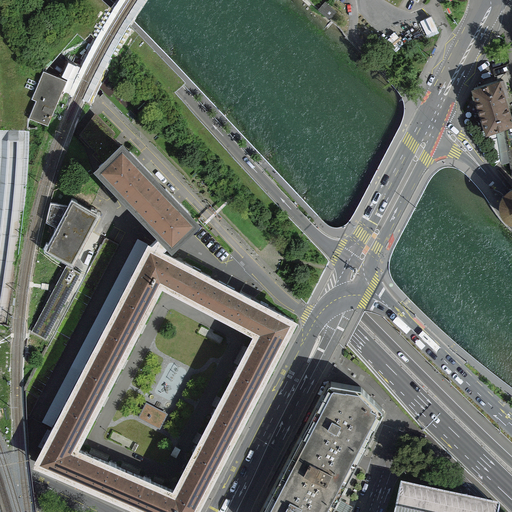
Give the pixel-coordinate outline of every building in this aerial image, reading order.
[(311,0),(321,9),(330,0),(311,0)] [(34,102),(26,120),(45,128),(65,81),(42,72),(30,101),(34,102)] [(499,81),(472,89),(485,134),(511,126),(499,81)] [(125,142),(120,137),(95,160),(170,237),(194,214),(168,187),(143,160),(125,142)] [(511,189),(509,191),(507,192),(505,194),(501,200),(500,205),(501,212),(504,218),(509,222),(511,222),(511,189)] [(96,215),(72,203),(47,250),(71,263),(96,215)] [(106,236),(25,389),(39,396),(120,244),(106,236)] [(44,459),(69,471),(116,495),(150,511),(193,511),(196,508),(216,468),(239,422),(259,382),(281,340),(291,320),(260,305),(219,284),(192,270),(150,249),(132,283),(121,305),(103,341),(82,384),(64,418),(44,459)] [(334,379),(262,511),(328,511),(336,497),(366,439),(384,405),(363,384),(334,379)] [(481,507),(398,492),(393,511),(498,511),(499,511),(481,507)]
